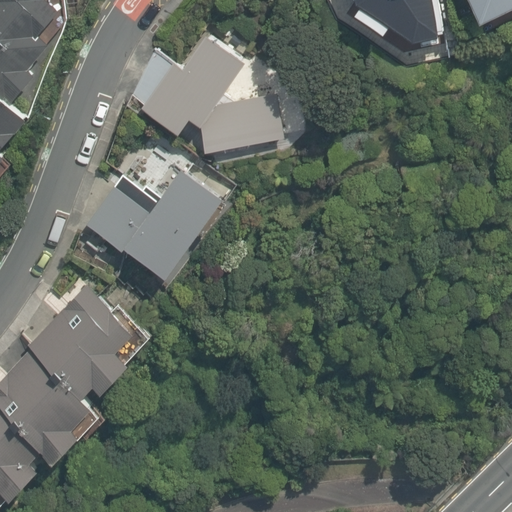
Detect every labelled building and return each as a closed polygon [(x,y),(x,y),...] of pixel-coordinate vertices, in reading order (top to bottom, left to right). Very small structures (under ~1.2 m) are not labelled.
[(0,0),(0,88),(25,109),(70,12),(54,0),(0,0)] [(358,0),(360,12),(425,48),(450,44),(442,0),(358,0)] [(511,0),(477,0),(494,29),(511,18),(511,0)] [(290,139),(277,89),(274,65),(226,34),(221,43),(199,28),(173,66),(158,56),(132,95),(190,134),(199,120),(209,127),(213,152),(290,139)] [(0,170),(34,125),(0,99),(0,170)] [(180,276),(234,194),(158,144),(104,226),(180,276)] [(39,346),(104,404),(114,393),(128,405),(155,375),(141,363),(160,341),(95,283),(39,346)] [(0,389),(0,405),(58,457),(71,469),(118,416),(104,404),(39,346),(0,389)] [(58,457),(0,405),(0,511),(15,511),(24,503),(34,511),(60,483),(46,470),(58,457)]
